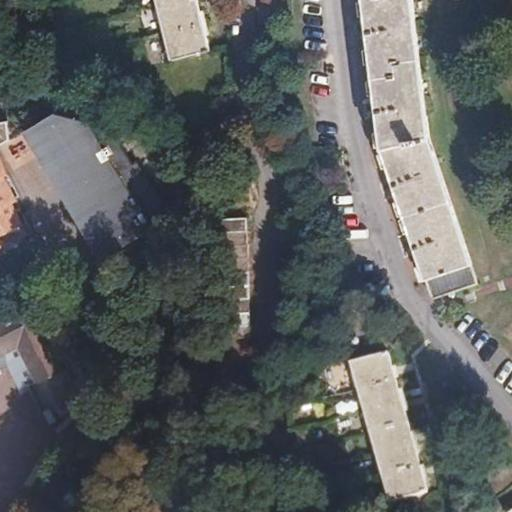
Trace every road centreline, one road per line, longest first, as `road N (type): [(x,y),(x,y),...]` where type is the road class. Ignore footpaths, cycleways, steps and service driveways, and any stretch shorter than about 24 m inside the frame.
road 1 (residential): [(237,0),(239,97),(272,250),(268,303),(255,353),(172,511)]
road 2 (residential): [(511,420),(395,289),(351,129),(332,0)]
